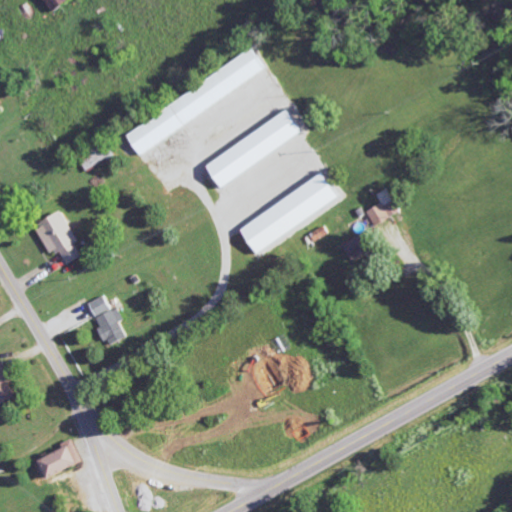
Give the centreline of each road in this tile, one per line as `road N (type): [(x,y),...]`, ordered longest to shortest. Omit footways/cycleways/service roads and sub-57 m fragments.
road 1 (trunk): [(229,511),(511,354)]
road 2 (tertiary): [(120,511),(85,414),(0,258)]
road 3 (tertiary): [(271,489),(144,461),(85,414)]
